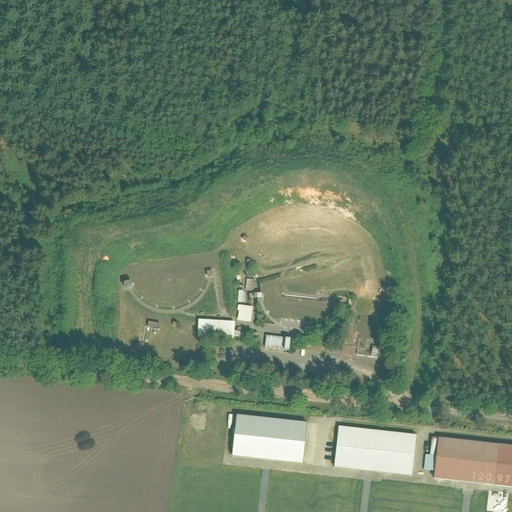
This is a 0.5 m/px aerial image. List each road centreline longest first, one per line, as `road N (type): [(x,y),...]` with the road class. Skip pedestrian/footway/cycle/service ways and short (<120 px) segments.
road 1 (track): [(0,356),(391,399)]
road 2 (unclassified): [(511,413),(391,399)]
